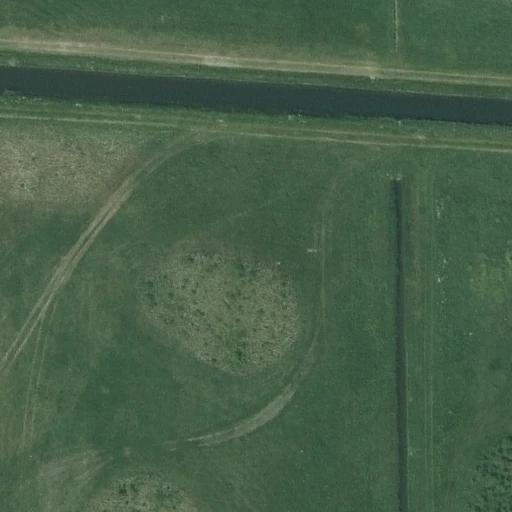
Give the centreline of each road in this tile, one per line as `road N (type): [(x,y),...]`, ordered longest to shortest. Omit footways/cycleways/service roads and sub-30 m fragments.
road 1 (track): [(0,102),(511,146)]
road 2 (track): [(0,46),(511,83)]
